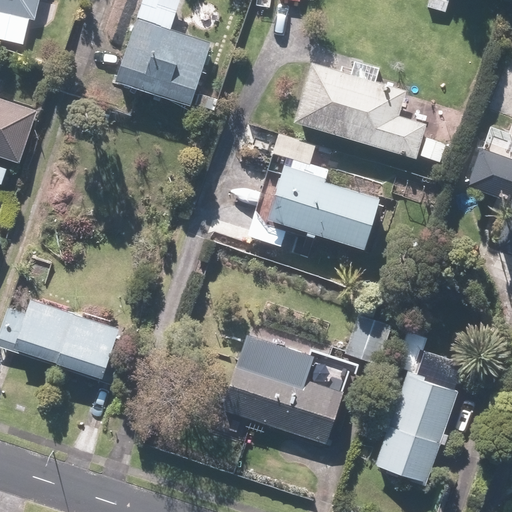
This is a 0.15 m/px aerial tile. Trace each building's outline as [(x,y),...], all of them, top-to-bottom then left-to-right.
[(0,0),(0,41),(9,43),(15,18),(32,21),(36,0),(0,0)] [(142,0),(111,85),(124,90),(120,102),(152,114),(157,102),(185,112),(209,46),(167,31),(178,1),(176,0),(142,0)] [(429,0),(426,11),(445,17),(449,0),(429,0)] [(443,145),(418,137),(421,126),(394,118),(401,94),(371,85),(376,70),(352,63),(348,78),(306,65),(288,122),(411,160),(412,157),(437,164),(443,145)] [(0,161),(15,166),(32,113),(0,102),(0,161)] [(374,200),(320,182),(325,167),(308,162),(313,144),(251,124),(243,150),(279,161),(277,168),(261,219),(358,250),(374,200)] [(460,184),(507,203),(491,243),(511,251),(511,163),(475,149),(460,184)] [(259,190),(231,182),(224,209),(253,216),(259,190)] [(376,365),(388,328),(369,322),(375,305),(360,300),(343,354),(376,365)] [(22,316),(5,310),(0,325),(0,348),(98,383),(116,332),(27,301),(22,316)] [(424,337),(405,331),(395,366),(411,371),(410,377),(400,375),(373,467),(423,482),(450,389),(447,388),(454,364),(419,354),(424,337)] [(316,364),(304,360),(305,356),(239,336),(216,410),(322,442),(336,396),(309,387),(311,380),(312,380),(313,380),(314,380),(315,381),(316,380),(317,380),(318,380),(319,379),(320,379),(320,378),(321,378),(321,377),(322,376),(323,375),(323,374),(323,373),(323,372),(323,371),(323,370),(323,369),(322,369),(322,368),(322,367),(321,367),(320,366),(319,365),(318,364),(317,364),(316,364)]
